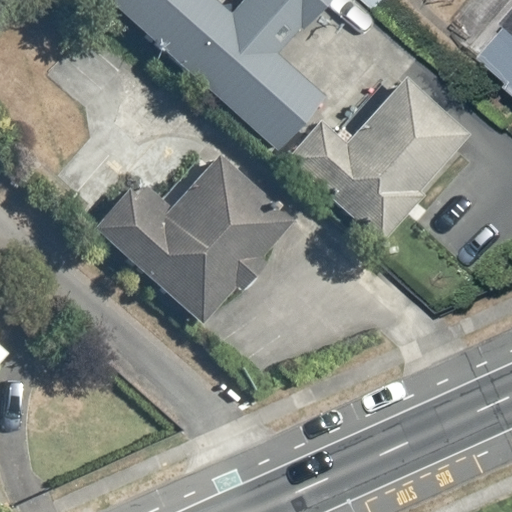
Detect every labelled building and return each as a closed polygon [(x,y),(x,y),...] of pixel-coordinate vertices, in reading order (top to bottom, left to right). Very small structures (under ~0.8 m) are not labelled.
[(243,0),(228,18),(208,0),(97,0),(273,157),(322,101),(274,59),(325,0),(243,0)] [(92,20),(47,75),(87,106),(89,139),(53,180),(78,201),(110,165),(126,179),(133,171),(166,201),(224,135),(92,20)] [(511,35),(487,62),(511,84),(511,35)] [(467,138),(402,81),(344,147),(317,125),(283,164),(373,243),(467,138)] [(159,221),(126,192),(89,232),(198,329),(290,224),(216,159),(159,221)]
